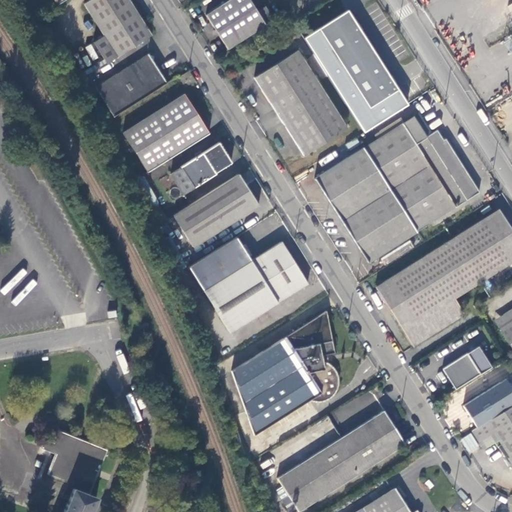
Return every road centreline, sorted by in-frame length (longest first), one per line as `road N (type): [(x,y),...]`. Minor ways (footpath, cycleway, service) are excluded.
road 1 (unclassified): [(163,0),(481,500),(508,511)]
road 2 (tertiary): [(511,179),(397,0)]
